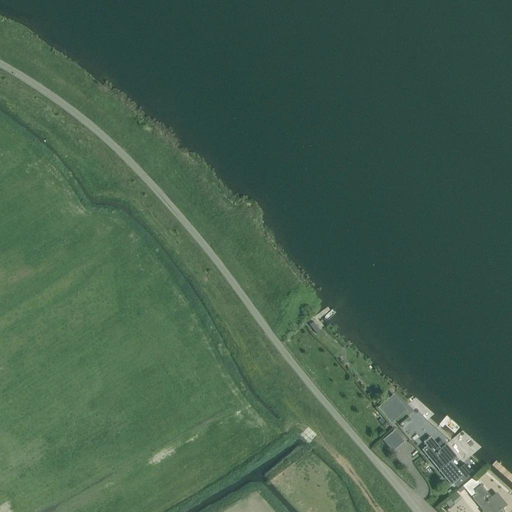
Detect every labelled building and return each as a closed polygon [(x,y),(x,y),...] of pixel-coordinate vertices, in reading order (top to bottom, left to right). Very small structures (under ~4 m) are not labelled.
[(392,398),(378,409),(391,425),(405,413),(392,398)] [(406,406),(420,424),(426,419),(412,402),(406,406)] [(394,430),(382,441),(387,446),(399,436),(394,430)] [(433,437),(441,448),(446,444),(437,433),(433,437)] [(426,447),(422,450),(436,468),(451,486),(453,484),(457,488),(473,474),(465,464),(457,470),(450,461),(454,459),(445,447),(441,450),(430,437),(423,443),(426,447)] [(491,498),(481,485),(474,477),(462,486),(472,499),(483,511),(502,511),(501,510),(504,507),(495,495),(491,498)] [(449,498),(454,504),(457,502),(461,499),(456,492),(452,496),(449,498)]
